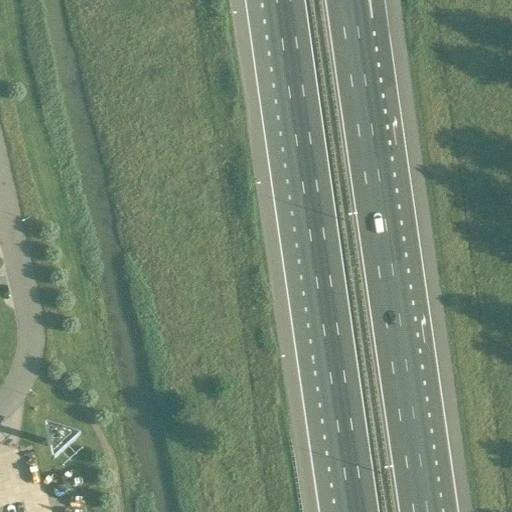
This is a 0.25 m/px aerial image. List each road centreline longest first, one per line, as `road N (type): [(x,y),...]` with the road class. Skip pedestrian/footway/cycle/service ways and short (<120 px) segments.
road 1 (motorway): [(280,0),(356,511)]
road 2 (motorway): [(419,511),(349,29)]
road 3 (unclassified): [(0,417),(34,371),(36,337),(0,174)]
